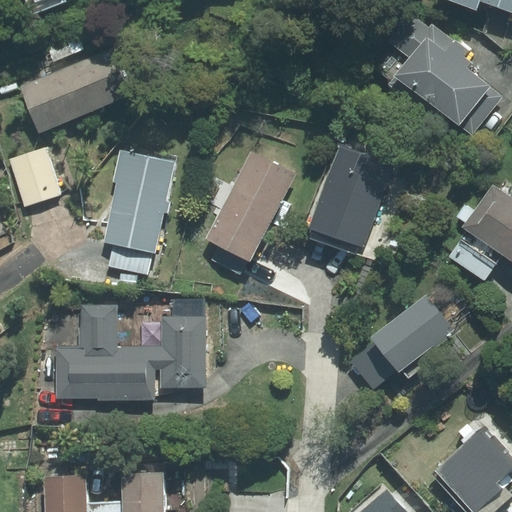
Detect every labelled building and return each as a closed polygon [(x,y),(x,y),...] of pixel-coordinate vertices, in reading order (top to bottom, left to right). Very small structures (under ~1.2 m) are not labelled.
[(26,0),(31,12),(64,0),(26,0)] [(481,0),(486,0),(511,9),(511,0),(459,0),(479,7),(481,0)] [(441,109),(471,133),(502,95),(489,85),(491,82),(467,64),(471,59),(463,52),(465,49),(431,22),(430,25),(411,10),(390,38),(407,51),(393,68),(395,71),(388,79),(435,116),(441,109)] [(84,48),(79,35),(43,49),(48,62),(84,48)] [(39,131),(131,93),(113,48),(21,85),(39,131)] [(365,245),(396,163),(339,142),(309,224),(313,226),(310,233),(357,250),(360,243),(365,245)] [(61,193),(44,144),(7,157),(24,205),(61,193)] [(157,251),(176,159),(122,148),(115,181),(118,181),(106,241),(115,242),(110,265),(149,273),(154,251),(157,251)] [(249,258),(294,171),(250,148),(205,235),(218,242),(210,257),(237,270),(245,256),(249,258)] [(511,194),(492,181),(473,208),(465,203),(457,215),(465,221),(463,223),(511,256),(511,194)] [(134,286),(136,273),(120,271),(118,284),(134,286)] [(401,370),(454,327),(426,291),(372,334),(376,338),(349,359),(372,388),(399,367),(401,370)] [(160,383),(207,383),(207,314),(162,314),(162,343),(117,343),(118,302),(81,302),(81,345),(56,346),(56,396),(99,397),(99,398),(155,398),(155,367),(161,367),(160,383)] [(511,473),(511,453),(487,426),(440,468),(480,511),(481,511),(509,486),(504,481),(511,473)] [(171,511),(170,471),(127,472),(128,511),(171,511)] [(94,511),(93,473),(49,474),(50,511),(94,511)]
